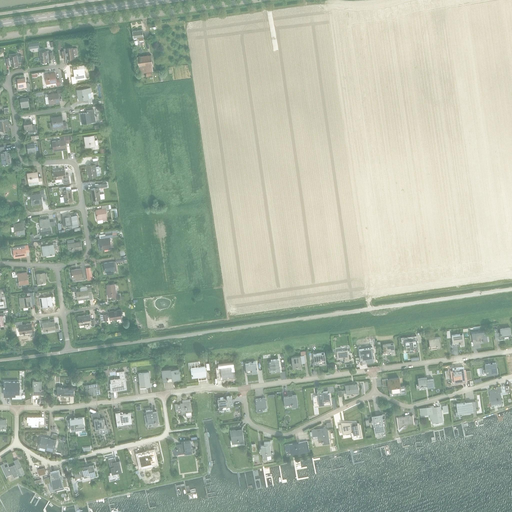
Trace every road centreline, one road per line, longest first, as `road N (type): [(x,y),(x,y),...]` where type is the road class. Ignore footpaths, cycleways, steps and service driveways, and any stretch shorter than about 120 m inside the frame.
road 1 (unclassified): [(143,340),(511,288)]
road 2 (unclassified): [(0,36),(252,0)]
road 3 (residential): [(16,444),(55,463),(157,438),(167,425),(163,393)]
road 4 (residential): [(242,388),(247,420),(282,435),(374,392)]
road 5 (secondary): [(0,23),(165,0)]
road 6 (residential): [(16,407),(163,393)]
road 7 (residential): [(374,392),(411,406),(511,378)]
road 8 (residential): [(82,207),(75,165),(21,159),(14,115)]
road 9 (residential): [(372,370),(511,351)]
road 10 (residential): [(242,388),(372,370)]
